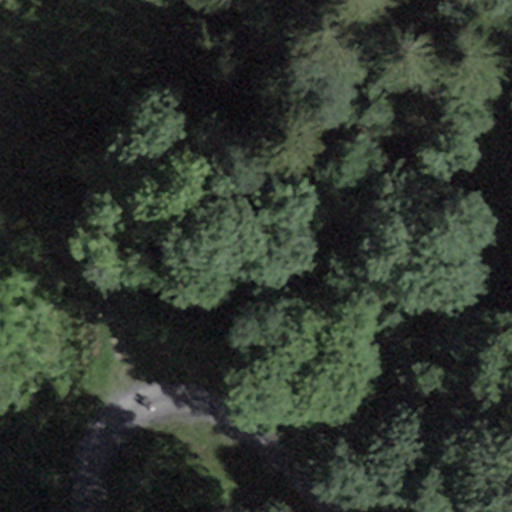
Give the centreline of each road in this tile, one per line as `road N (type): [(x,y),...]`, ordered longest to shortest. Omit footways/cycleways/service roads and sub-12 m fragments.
road 1 (track): [(126,407),(130,265),(64,142),(0,81)]
road 2 (track): [(318,511),(295,425),(126,407),(107,511)]
